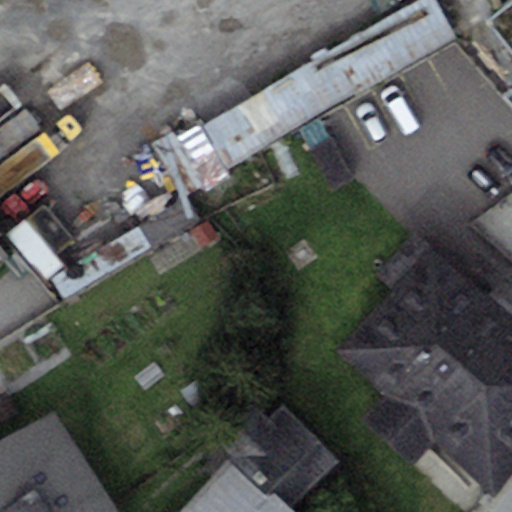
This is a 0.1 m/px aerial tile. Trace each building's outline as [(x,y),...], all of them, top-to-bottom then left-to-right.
[(511,1),(489,19),(511,48),(511,1)] [(178,208),(455,50),(428,3),(151,161),(178,208)] [(511,313),(442,252),(415,229),(376,274),(392,288),(338,350),(386,393),(363,420),(414,465),(433,442),(490,492),(511,467),(511,313)] [(213,432),(233,454),(293,506),(339,461),(286,405),(268,420),(247,399),(213,432)] [(122,511),(53,409),(0,444),(0,511),(122,511)] [(299,511),(293,506),(233,454),(181,511),(299,511)]
